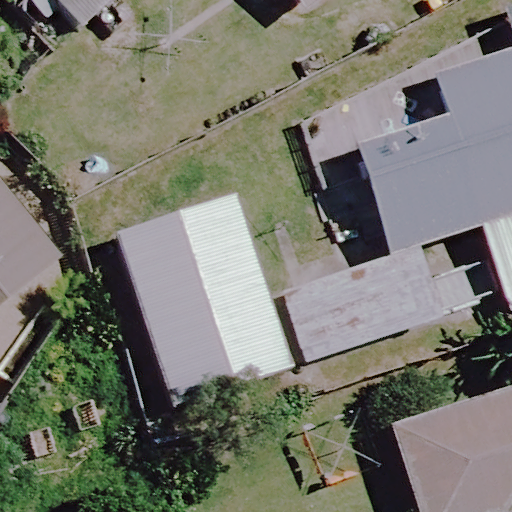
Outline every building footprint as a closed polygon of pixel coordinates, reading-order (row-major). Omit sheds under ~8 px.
[(16,0),(66,55),(124,4),(119,0),(16,0)] [(324,0),(272,0),(290,24),(324,0)] [(511,62),(420,93),(496,323),(511,317),(511,62)] [(276,383),(222,209),(107,245),(160,419),(276,383)] [(0,309),(44,272),(0,219),(0,309)] [(430,332),(406,261),(273,305),(297,376),(430,332)] [(511,511),(511,398),(382,438),(404,511),(511,511)]
